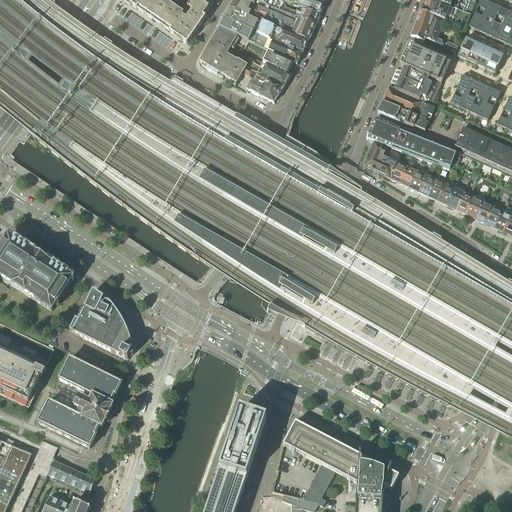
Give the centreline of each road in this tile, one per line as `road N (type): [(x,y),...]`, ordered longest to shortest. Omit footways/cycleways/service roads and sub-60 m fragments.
road 1 (residential): [(337,0),(278,121),(185,67)]
road 2 (secondary): [(188,307),(0,186)]
road 3 (secondary): [(0,204),(180,321)]
road 4 (unclassified): [(342,170),(511,276)]
road 5 (secondary): [(434,439),(293,367)]
road 6 (secondary): [(293,388),(430,461)]
road 7 (residential): [(117,511),(160,378)]
road 8 (secondary): [(180,321),(293,388)]
road 9 (residential): [(249,511),(293,388)]
road 10 (residential): [(411,0),(365,113)]
road 11 (secondary): [(293,367),(188,307)]
